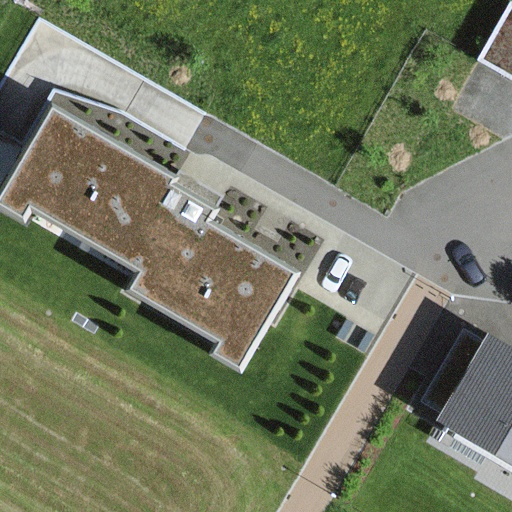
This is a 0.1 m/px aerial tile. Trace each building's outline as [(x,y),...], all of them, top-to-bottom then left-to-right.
[(511,79),(511,3),(479,62),(511,79)] [(90,252),(145,152),(53,96),(0,187),(0,217),(30,234),(38,220),(90,252)] [(472,119),(479,106),(460,97),(454,110),(472,119)] [(234,201),(145,152),(90,252),(127,272),(116,293),(166,322),(224,221),(234,201)] [(224,221),(166,322),(209,346),(202,358),(247,384),(312,271),(224,221)] [(511,350),(486,335),(435,424),(511,467),(511,350)]
